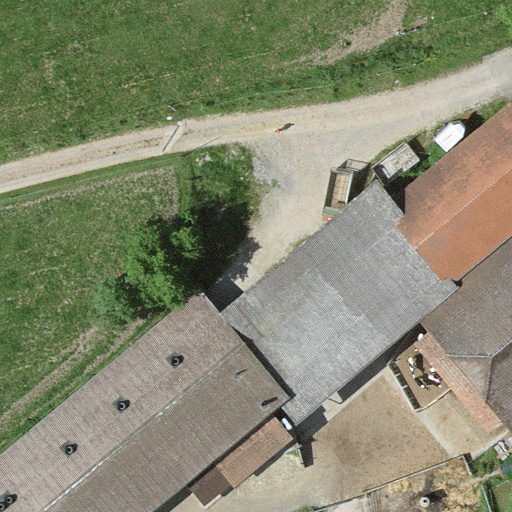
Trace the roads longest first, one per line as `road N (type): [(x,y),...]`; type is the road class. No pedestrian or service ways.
road 1 (track): [(0,175),(230,129),(357,128)]
road 2 (residential): [(511,66),(357,128)]
